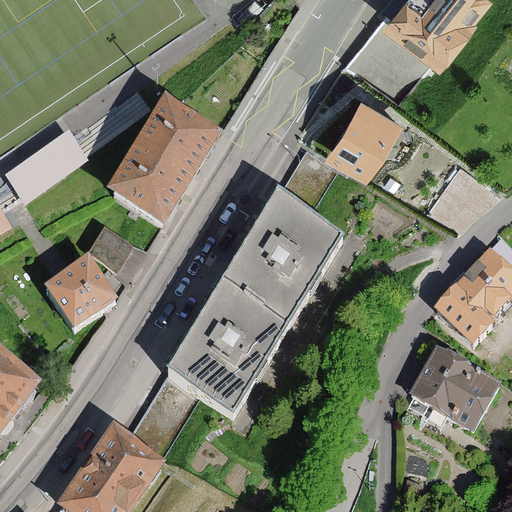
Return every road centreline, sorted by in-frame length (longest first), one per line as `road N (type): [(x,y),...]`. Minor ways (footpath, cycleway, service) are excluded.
road 1 (tertiary): [(344,0),(75,414),(0,508)]
road 2 (residential): [(385,399),(425,302),(449,265),(511,203)]
road 3 (residential): [(337,511),(385,399)]
